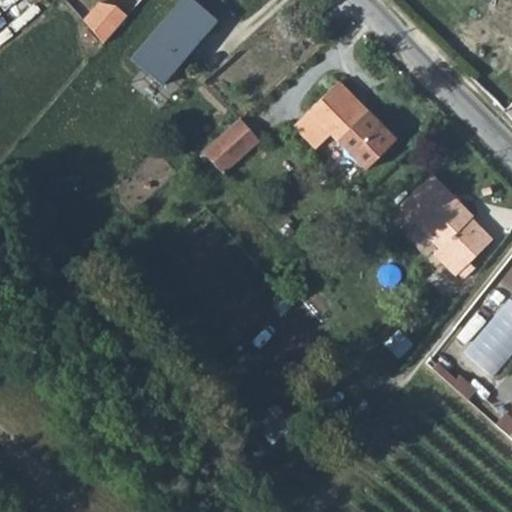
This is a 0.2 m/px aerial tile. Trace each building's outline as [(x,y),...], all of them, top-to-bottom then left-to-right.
[(216,22),(191,0),(179,0),(130,56),(161,84),(216,22)] [(293,0),(279,13),(296,32),(327,3),(324,0),(293,0)] [(94,1),(78,18),(98,40),(122,14),(110,4),(94,1)] [(290,124),(314,147),(327,133),(366,170),(396,141),(365,107),(361,110),(337,78),(290,124)] [(198,148),(220,170),(256,137),(237,115),(198,148)] [(397,205),(439,247),(434,253),(455,274),(493,236),(429,172),(397,205)] [(455,344),(501,373),(511,356),(511,297),(506,294),(496,310),(482,302),(455,344)] [(435,366),(431,371),(456,393),(461,388),(435,366)] [(461,388),(456,393),(470,405),(479,395),(466,383),(461,388)]
